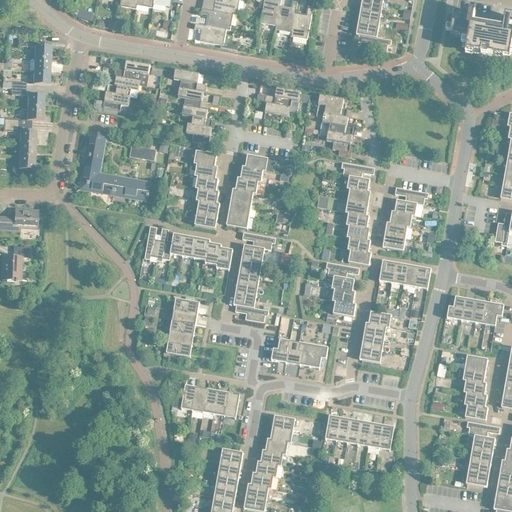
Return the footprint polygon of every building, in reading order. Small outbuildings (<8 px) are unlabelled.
[(139,0),(122,0),(122,5),(134,7),(138,8),(139,4),(139,0)] [(216,0),(215,9),(215,10),(234,13),(239,14),(240,10),(239,10),(240,0),(216,0)] [(267,22),(278,24),(282,5),(283,0),(277,0),(278,0),(275,0),(266,0),(266,2),(262,22),(266,23),(267,22)] [(282,29),(293,31),(294,31),(297,12),(299,1),(294,0),(294,1),(293,7),(282,5),(278,24),(277,29),(282,30),(282,29)] [(376,0),(364,0),(362,10),(384,14),(384,13),(383,13),(385,2),(386,2),(376,0)] [(210,14),(208,25),(227,28),(227,29),(232,29),(233,25),(232,25),(234,13),(215,10),(215,9),(204,7),(203,13),(204,12),(210,14)] [(294,31),(293,31),(293,36),(297,36),(309,38),(315,8),(309,7),(310,7),(308,14),(297,12),(294,31)] [(406,8),(405,17),(411,18),(412,19),(414,10),(406,8)] [(362,13),(360,22),(381,25),(380,25),(382,14),(383,14),(384,14),(362,10),(365,11),(365,14),(362,13)] [(511,15),(504,15),(502,27),(476,22),(478,12),(472,11),(472,15),(456,12),(452,33),(471,36),(468,49),(468,51),(505,57),(506,54),(511,55),(511,15)] [(167,19),(165,26),(173,28),(174,20),(167,19)] [(399,21),(398,27),(409,29),(410,23),(399,21)] [(362,31),(361,34),(378,37),(380,25),(381,26),(381,25),(360,22),(363,23),(363,25),(360,25),(359,30),(362,31)] [(208,25),(197,23),(196,28),(197,28),(203,29),(202,40),(201,40),(225,45),(226,40),(225,40),(227,29),(227,28),(208,25)] [(378,37),(361,34),(360,41),(371,43),(370,48),(388,52),(389,51),(388,51),(389,44),(392,45),(393,45),(393,39),(379,37),(378,37)] [(38,45),(37,58),(53,59),(54,46),(38,45)] [(37,58),(36,70),(53,71),(53,59),(37,58)] [(128,60),(125,77),(143,80),(144,73),(151,74),(153,64),(128,60)] [(154,67),(153,73),(163,75),(164,68),(154,67)] [(183,80),(182,86),(199,90),(199,89),(202,73),(178,69),(176,79),(183,80)] [(53,71),(36,70),(36,83),(52,84),(53,71)] [(118,76),(115,93),(132,96),(134,89),(141,90),(143,80),(125,77),(118,76)] [(187,98),(186,105),(203,108),(203,107),(206,91),(199,89),(199,90),(182,86),(180,97),(187,98)] [(268,94),(266,102),(269,102),(276,103),(293,107),(294,100),(301,101),(303,91),(279,87),(277,96),(268,94)] [(115,93),(108,91),(105,108),(106,108),(120,111),(122,111),(124,104),(131,105),(132,96),(115,93)] [(31,94),(30,106),(46,107),(47,94),(31,94)] [(327,105),(326,112),(343,115),(346,99),(322,94),(322,96),(321,101),(320,104),(327,105)] [(258,110),(256,117),(266,119),(267,119),(283,122),(284,115),(291,116),(293,107),(276,103),(269,102),(267,112),(258,110)] [(191,116),(190,123),(207,126),(208,118),(214,119),(216,111),(210,110),(210,109),(203,107),(203,108),(186,105),(184,115),(191,116)] [(46,107),(30,106),(29,119),(46,120),(46,107)] [(331,123),(330,130),(347,133),(350,116),(343,115),(326,112),(324,122),(331,123)] [(495,116),(494,123),(501,124),(502,117),(495,116)] [(207,126),(190,123),(188,133),(195,134),(194,141),(211,144),(214,127),(207,126)] [(23,130),(22,143),(38,143),(39,131),(23,130)] [(347,133),(330,130),(328,140),(335,141),(334,149),(351,152),(354,134),(347,133)] [(91,137),(88,154),(105,157),(108,140),(91,137)] [(22,143),(21,155),(38,156),(38,143),(22,143)] [(179,145),(177,154),(184,155),(186,146),(179,145)] [(138,157),(144,158),(146,147),(140,146),(138,157)] [(144,158),(150,159),(152,148),(146,147),(144,158)] [(152,148),(150,159),(157,161),(159,149),(152,148)] [(196,163),(199,164),(199,163),(217,167),(218,158),(216,157),(216,154),(198,150),(198,151),(199,151),(197,163),(196,163)] [(88,154),(85,171),(102,174),(105,157),(88,154)] [(38,156),(21,155),(21,168),(37,169),(38,156)] [(249,158),(247,167),(265,170),(264,170),(268,171),(268,170),(267,170),(269,159),(270,159),(270,158),(252,155),(252,159),(249,158)] [(351,176),(352,176),(363,178),(364,172),(375,174),(376,175),(377,168),(345,162),(344,168),(344,167),(347,168),(346,175),(345,175),(351,176)] [(197,176),(200,176),(218,179),(219,170),(216,170),(217,167),(199,163),(199,164),(197,175),(196,175),(197,175),(197,176)] [(244,169),(243,178),(260,181),(260,182),(263,182),(264,170),(265,170),(247,167),(247,170),(244,169)] [(81,188),(99,191),(102,174),(85,171),(81,188)] [(99,191),(115,194),(119,177),(102,174),(99,191)] [(197,188),(201,189),(201,188),(218,191),(220,182),(217,182),(218,179),(200,176),(198,187),(197,187),(197,188)] [(349,189),(353,189),(370,192),(371,183),(369,183),(369,179),(363,178),(352,176),(350,188),(349,188),(349,189)] [(115,194),(132,197),(136,180),(119,177),(115,194)] [(239,181),(238,189),(255,192),(255,193),(258,194),(258,193),(259,193),(258,193),(260,182),(260,181),(243,178),(242,181),(239,181)] [(136,180),(132,197),(150,200),(150,195),(151,196),(151,194),(153,183),(136,180)] [(511,186),(504,185),(504,186),(505,186),(503,197),(502,197),(502,198),(503,198),(511,199),(511,186)] [(408,196),(407,201),(407,202),(419,204),(418,204),(419,204),(420,204),(425,205),(426,204),(425,204),(426,198),(429,198),(430,193),(398,187),(397,194),(408,196)] [(198,200),(202,201),(202,200),(219,203),(220,195),(218,194),(218,191),(201,188),(201,189),(199,200),(198,200)] [(234,192),(233,201),(254,204),(253,204),(255,193),(255,192),(238,189),(237,193),(234,192)] [(350,200),(349,200),(370,204),(372,195),(369,195),(370,192),(353,189),(350,200)] [(199,212),(220,216),(221,207),(218,207),(219,203),(202,200),(202,201),(200,212),(199,212)] [(348,213),(351,213),(368,216),(370,207),(367,207),(367,204),(370,205),(370,204),(349,200),(350,201),(348,212),(347,212),(348,212),(348,213)] [(398,203),(397,212),(414,215),(414,216),(417,216),(417,215),(418,204),(419,204),(407,202),(407,201),(401,200),(401,204),(398,203)] [(232,204),(231,213),(252,216),(251,216),(253,204),(254,205),(254,204),(233,201),(236,202),(235,204),(232,204)] [(23,225),(40,226),(41,210),(18,208),(17,217),(2,216),(1,229),(22,230),(23,225)] [(220,216),(199,212),(200,212),(198,224),(197,224),(217,228),(219,219),(216,218),(217,216),(220,216)] [(393,215),(392,223),(409,226),(409,227),(412,227),(413,227),(412,227),(414,216),(414,215),(397,212),(396,215),(393,215)] [(511,231),(511,226),(511,213),(508,212),(508,213),(506,224),(501,223),(500,223),(497,241),(504,242),(504,244),(503,244),(503,245),(509,246),(511,232),(511,231)] [(252,216),(231,213),(234,214),(233,216),(230,216),(229,225),(249,229),(249,228),(250,228),(249,228),(251,216),(252,216)] [(348,225),(352,226),(352,225),(369,228),(371,219),(368,219),(368,216),(351,213),(349,224),(348,224),(348,225)] [(280,214),(279,221),(290,223),(291,215),(280,214)] [(388,226),(387,235),(408,238),(407,238),(409,227),(409,226),(392,223),(391,226),(388,226)] [(349,237),(352,238),(353,237),(370,240),(371,232),(368,231),(369,228),(352,225),(352,226),(350,237),(349,237)] [(152,256),(159,257),(163,240),(162,239),(156,238),(158,228),(159,228),(159,227),(152,226),(147,258),(152,259),(152,256)] [(173,254),(173,253),(172,253),(174,242),(168,241),(170,230),(171,230),(171,229),(164,228),(162,239),(163,240),(159,257),(159,260),(164,261),(164,258),(171,259),(171,260),(172,260),(173,254)] [(431,230),(429,242),(431,243),(435,243),(437,231),(431,230)] [(256,240),(255,246),(266,248),(266,249),(267,249),(273,250),(273,249),(274,242),(276,243),(277,243),(278,238),(246,232),(244,239),(245,239),(256,240)] [(184,256),(188,235),(187,238),(184,238),(185,235),(176,233),(174,242),(172,253),(173,253),(184,255),(184,256)] [(196,258),(200,237),(199,237),(199,240),(196,240),(197,237),(188,235),(184,256),(185,256),(185,255),(196,257),(196,258)] [(408,238),(387,235),(385,243),(388,244),(387,247),(405,251),(405,250),(406,250),(405,250),(407,238),(408,239),(408,238)] [(197,257),(208,259),(211,242),(208,242),(209,239),(200,237),(196,258),(197,257)] [(350,250),(353,250),(370,253),(372,244),(369,244),(370,240),(353,237),(352,238),(350,249),(349,249),(350,249),(350,250)] [(208,262),(219,264),(220,264),(223,247),(219,247),(220,244),(211,242),(208,259),(207,263),(208,263),(208,262)] [(246,248),(244,257),(265,260),(264,260),(266,249),(266,248),(255,246),(249,245),(248,249),(246,248)] [(17,280),(20,280),(20,279),(23,279),(24,257),(30,257),(31,246),(16,246),(16,256),(5,255),(4,278),(17,279),(17,280)] [(220,264),(219,264),(218,268),(219,268),(219,267),(231,269),(230,270),(231,270),(234,252),(231,251),(231,249),(223,247),(220,264)] [(353,250),(351,261),(350,261),(350,262),(371,266),(372,256),(370,256),(370,253),(353,250)] [(284,252),(282,264),(289,265),(291,253),(284,252)] [(243,260),(242,269),(263,272),(262,272),(264,260),(265,261),(265,260),(244,257),(247,258),(246,260),(243,260)] [(393,283),(397,262),(388,261),(388,264),(384,263),(381,281),(382,281),(382,280),(393,282),(393,283)] [(335,276),(336,277),(336,276),(348,278),(349,272),(360,274),(360,275),(361,268),(329,262),(328,268),(329,268),(329,267),(331,268),(330,275),(335,276)] [(405,285),(409,264),(408,264),(408,267),(405,267),(406,264),(397,262),(393,283),(394,283),(394,282),(405,284),(405,285)] [(417,287),(421,267),(420,266),(420,269),(417,269),(418,266),(409,264),(405,285),(406,284),(417,286),(417,287)] [(421,267),(417,287),(417,288),(417,287),(429,289),(429,290),(429,289),(433,271),(429,271),(429,268),(421,267)] [(241,272),(240,280),(261,284),(260,284),(262,272),(263,272),(242,269),(245,270),(244,272),(241,272)] [(334,289),(337,289),(354,292),(356,283),(353,283),(354,279),(348,278),(336,276),(336,277),(334,288),(333,288),(334,288),(334,289)] [(169,278),(168,284),(174,285),(176,286),(180,286),(181,280),(169,278)] [(239,284),(238,292),(259,296),(258,296),(260,284),(261,284),(240,280),(240,281),(243,281),(242,284),(239,284)] [(334,301),(338,302),(338,301),(355,304),(357,295),(354,295),(354,292),(337,289),(335,300),(334,300),(334,301)] [(239,301),(238,305),(256,308),(256,307),(258,296),(259,296),(238,292),(236,301),(239,301)] [(463,320),(467,298),(467,299),(458,297),(458,296),(457,296),(456,307),(451,306),(449,318),(450,317),(463,319),(463,320)] [(176,309),(175,309),(200,314),(200,313),(199,313),(201,303),(202,303),(201,303),(201,302),(178,298),(177,298),(177,299),(178,299),(176,309)] [(477,323),(478,323),(480,311),(475,311),(477,299),(476,300),(467,299),(468,298),(467,298),(463,320),(464,320),(464,319),(478,322),(477,323)] [(487,324),(487,325),(491,302),(491,303),(477,300),(477,299),(475,311),(480,311),(478,323),(478,322),(487,323),(487,324)] [(338,301),(338,302),(336,313),(335,312),(335,313),(356,317),(357,308),(354,307),(355,304),(338,301)] [(491,302),(487,325),(487,324),(497,325),(496,326),(497,326),(499,315),(504,316),(506,305),(505,305),(506,304),(505,304),(505,305),(491,303),(491,302)] [(151,305),(150,313),(157,314),(158,306),(151,305)] [(256,308),(238,305),(237,311),(238,311),(249,313),(248,319),(247,319),(266,322),(267,315),(269,315),(269,316),(270,316),(271,310),(257,308),(256,307),(256,308)] [(174,320),(198,324),(197,324),(199,314),(200,314),(175,309),(176,310),(175,320),(174,320)] [(372,315),(370,324),(388,327),(391,328),(391,327),(392,316),(393,316),(394,315),(393,315),(375,312),(375,315),(372,315)] [(330,313),(328,322),(335,323),(337,314),(330,313)] [(147,315),(146,323),(154,325),(156,317),(147,315)] [(172,330),(196,335),(195,334),(197,324),(198,324),(174,320),(175,320),(173,330),(172,330)] [(325,323),(324,332),(333,334),(335,326),(335,325),(325,323)] [(367,326),(366,335),(387,339),(387,338),(386,338),(388,327),(370,324),(370,327),(367,326)] [(170,341),(194,345),(193,345),(195,335),(196,335),(172,330),(172,331),(173,331),(171,341),(170,341)] [(364,346),(364,347),(385,350),(384,350),(386,339),(387,339),(366,335),(364,344),(367,344),(367,347),(364,346)] [(288,363),(292,340),(291,341),(282,339),(283,338),(282,338),(282,339),(280,349),(275,348),(273,360),(274,360),(274,359),(288,362),(288,363)] [(302,365),(304,354),(299,353),(301,342),(301,343),(292,341),(292,340),(288,363),(288,362),(302,364),(302,365)] [(194,345),(170,341),(171,342),(169,352),(168,352),(192,357),(192,356),(191,356),(193,345),(194,346),(194,345)] [(311,367),(315,344),(315,345),(301,343),(301,342),(299,353),(304,354),(302,365),(302,364),(311,366),(311,367)] [(315,344),(311,367),(312,367),(312,366),(321,368),(321,369),(321,368),(323,358),(328,359),(330,347),(329,347),(329,348),(315,345),(316,344),(315,344)] [(385,350),(364,347),(362,355),(365,356),(364,360),(382,363),(382,362),(382,363),(383,362),(382,362),(384,350),(385,351),(385,350)] [(467,367),(488,371),(489,362),(486,362),(487,358),(469,355),(469,356),(470,356),(468,367),(467,367)] [(442,363),(439,376),(447,377),(449,365),(442,363)] [(465,380),(468,380),(485,383),(487,374),(484,374),(485,371),(487,371),(488,371),(467,367),(467,368),(468,368),(466,379),(465,379),(465,380)] [(465,392),(469,393),(469,392),(486,395),(488,386),(485,386),(485,383),(468,380),(466,391),(465,391),(465,392),(466,392),(465,392)] [(194,411),(199,386),(198,386),(198,387),(188,385),(188,384),(188,385),(187,385),(183,408),(184,408),(183,409),(184,409),(184,408),(194,410),(194,411)] [(205,412),(205,413),(209,388),(209,389),(199,387),(199,386),(194,411),(195,411),(195,410),(205,411),(205,412)] [(215,414),(216,414),(220,390),(219,391),(209,389),(209,388),(205,413),(205,412),(216,413),(215,414)] [(226,416),(231,392),(230,392),(230,393),(220,391),(220,390),(216,414),(216,413),(226,415),(226,416)] [(231,392),(226,416),(227,415),(237,417),(237,418),(242,394),(241,394),(241,395),(231,393),(231,392)] [(466,404),(470,405),(470,404),(487,407),(488,399),(486,398),(486,395),(469,392),(469,393),(467,404),(466,404)] [(511,395),(505,394),(505,395),(508,395),(508,398),(505,398),(503,407),(511,408),(511,395)] [(436,401),(435,410),(444,410),(445,402),(436,401)] [(470,404),(470,405),(468,416),(467,416),(467,417),(488,420),(489,411),(486,411),(487,407),(470,404)] [(338,441),(343,417),(342,417),(342,418),(332,416),(332,415),(331,415),(327,439),(328,439),(328,438),(338,440),(338,441)] [(276,419),(274,428),(295,431),(294,431),(296,419),(297,419),(279,416),(279,419),(276,419)] [(349,443),(353,419),(353,420),(343,418),(343,417),(338,441),(339,440),(349,442),(349,443)] [(359,445),(360,445),(364,421),(363,421),(353,420),(353,419),(349,443),(349,442),(359,444),(359,445)] [(370,447),(374,422),(374,423),(364,422),(364,421),(360,445),(360,444),(370,446),(370,447)] [(476,435),(477,436),(477,435),(488,437),(489,431),(500,433),(500,434),(501,434),(502,427),(470,421),(469,427),(469,426),(472,427),(471,434),(470,434),(476,435)] [(381,449),(385,424),(385,425),(375,423),(375,422),(374,422),(370,447),(371,446),(381,448),(381,449)] [(385,424),(381,449),(381,448),(391,450),(391,451),(392,451),(392,450),(393,447),(393,442),(396,427),(396,426),(395,427),(385,425),(385,424)] [(274,431),(272,439),(289,442),(289,443),(293,444),(293,443),(292,443),(294,431),(295,432),(295,431),(274,428),(277,429),(277,431),(274,431)] [(192,433),(191,441),(198,442),(200,434),(192,433)] [(234,433),(232,441),(240,442),(241,436),(241,434),(234,433)] [(474,447),(495,451),(496,442),(494,441),(494,438),(488,437),(477,435),(477,436),(475,447),(474,447)] [(269,442),(267,451),(285,454),(288,455),(288,454),(287,454),(289,443),(289,442),(272,439),(272,443),(269,442)] [(316,439),(314,447),(322,449),(324,440),(316,439)] [(472,459),(493,463),(494,454),(491,453),(492,451),(495,451),(474,447),(475,447),(473,459),(472,459)] [(222,460),(222,461),(243,464),(245,456),(242,455),(242,452),(225,448),(225,449),(224,449),(225,449),(223,461),(222,460)] [(264,453),(263,462),(280,465),(280,466),(283,466),(284,466),(283,465),(285,454),(267,451),(267,454),(264,453)] [(324,455),(323,462),(330,463),(331,456),(324,455)] [(470,470),(470,471),(491,474),(492,466),(489,465),(490,462),(493,463),(472,459),(473,459),(471,471),(470,470)] [(220,472),(220,473),(241,476),(242,468),(240,467),(240,464),(243,465),(243,464),(222,461),(223,461),(221,472),(220,472)] [(503,463),(502,472),(511,474),(511,461),(507,461),(506,464),(503,463)] [(259,465),(258,473),(275,476),(275,477),(278,478),(278,477),(279,477),(278,477),(280,466),(280,465),(263,462),(262,465),(259,465)] [(491,474),(470,471),(471,471),(469,482),(468,482),(468,483),(486,486),(486,483),(489,483),(491,474)] [(500,484),(511,486),(511,474),(502,472),(500,481),(503,482),(503,484),(500,484)] [(218,484),(239,488),(240,479),(237,479),(238,476),(241,477),(241,476),(220,473),(221,473),(219,484),(218,484)] [(254,476),(253,485),(270,488),(273,489),(274,489),(274,488),(273,488),(275,477),(275,476),(258,473),(257,477),(254,476)] [(216,496),(237,500),(238,491),(235,491),(236,488),(239,489),(239,488),(218,484),(218,485),(219,485),(217,496),(216,496)] [(498,496),(511,498),(511,486),(500,484),(498,493),(501,494),(501,496),(498,496)] [(250,487),(248,496),(269,500),(269,499),(268,499),(270,488),(253,485),(252,488),(250,487)] [(214,508),(235,511),(236,503),(233,502),(234,500),(237,500),(216,496),(217,497),(215,508),(214,508)] [(248,496),(246,505),(249,505),(249,509),(266,511),(267,511),(266,511),(268,500),(269,500),(248,496)] [(499,505),(498,509),(511,511),(511,498),(498,496),(496,505),(499,505)] [(297,497),(296,504),(304,506),(306,499),(297,497)]
